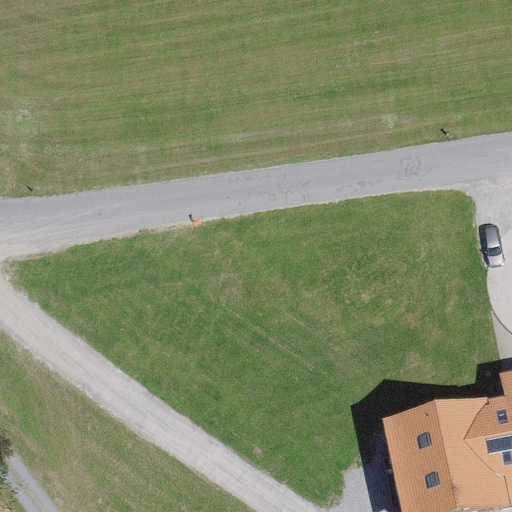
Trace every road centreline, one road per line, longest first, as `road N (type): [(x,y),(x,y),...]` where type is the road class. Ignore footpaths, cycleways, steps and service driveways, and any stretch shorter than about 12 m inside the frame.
road 1 (unclassified): [(0,223),(138,215),(511,155)]
road 2 (track): [(208,511),(0,284)]
